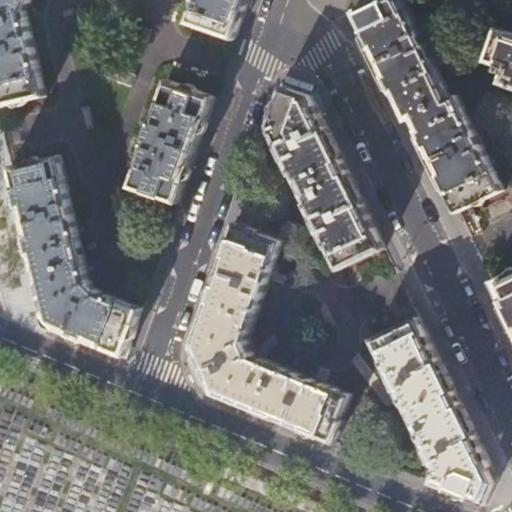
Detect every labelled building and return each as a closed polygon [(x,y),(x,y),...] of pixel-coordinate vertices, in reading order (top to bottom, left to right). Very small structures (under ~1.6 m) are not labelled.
[(0,0),(0,106),(48,95),(28,10),(32,0),(195,0),(188,21),(237,39),(248,8),(250,0),(0,0)] [(434,159),(460,212),(506,189),(459,93),(453,96),(406,0),(377,0),(355,11),(366,34),(398,101),(408,121),(414,118),(434,159)] [(511,31),(499,27),(487,59),(501,65),(500,69),(504,71),(501,82),(511,86),(511,31)] [(132,186),(180,203),(200,145),(217,96),(169,78),(132,186)] [(270,125),(339,269),(387,247),(368,210),(329,129),(312,95),(284,85),(275,112),(270,125)] [(88,340),(127,356),(140,317),(144,307),(105,291),(90,278),(68,184),(61,153),(12,166),(30,243),(42,293),(49,324),(88,340)] [(306,430),(337,442),(346,419),(344,418),(354,394),(257,353),(251,339),(285,240),(261,231),(262,229),(258,227),(259,223),(243,217),(241,222),(237,220),(230,242),(206,312),(194,345),(216,392),(240,402),(306,430)] [(511,270),(493,280),(511,320),(511,270)] [(456,491),(487,504),(498,477),(485,450),(458,394),(433,344),(420,315),(418,316),(416,312),(399,321),(400,324),(373,338),(436,469),(432,481),(456,491)]
